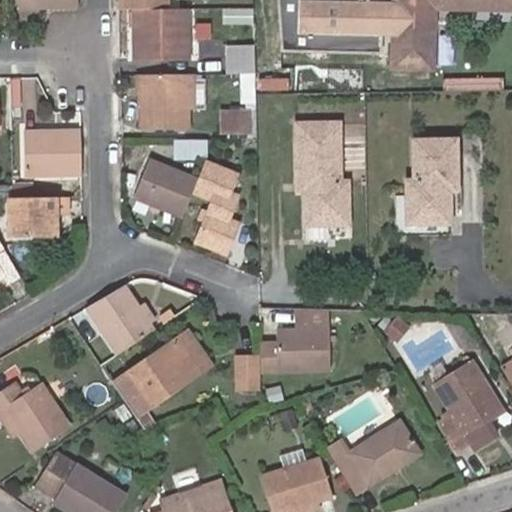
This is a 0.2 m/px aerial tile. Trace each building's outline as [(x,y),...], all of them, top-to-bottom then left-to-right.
[(431,69),(432,3),(511,6),(511,0),(396,0),(394,68),(431,69)] [(196,59),(194,2),(168,2),(136,3),(136,60),(196,59)] [(253,65),(253,43),(223,42),(222,66),(253,65)] [(449,61),(448,86),(499,87),(499,62),(449,61)] [(197,103),(196,66),(134,67),(135,91),(140,90),(141,123),(190,121),(190,103),(197,103)] [(252,119),(252,96),(215,97),(215,119),(252,119)] [(23,171),(81,170),(81,124),(23,121),(23,171)] [(338,180),(338,122),(296,122),(296,182),(303,182),(304,223),(346,223),(346,180),(338,180)] [(206,149),(212,131),(177,130),(177,149),(206,149)] [(456,179),(455,138),(413,139),(414,179),(409,180),(410,222),(452,221),(451,179),(456,179)] [(197,172),(192,186),(194,187),(213,196),(200,236),(232,250),(245,216),(234,211),(243,187),(234,184),(240,167),(205,152),(204,152),(197,172)] [(137,192),(183,211),(192,186),(197,172),(152,153),(137,192)] [(68,209),(67,190),(10,192),(10,236),(60,236),(60,209),(68,209)] [(6,280),(19,273),(2,246),(0,242),(0,270),(6,280)] [(112,351),(146,328),(144,324),(152,319),(140,296),(131,303),(114,277),(80,299),(112,351)] [(269,333),(257,333),(257,364),(336,363),(335,323),(324,323),(324,303),(270,302),(269,333)] [(172,329),(103,373),(118,395),(126,408),(128,410),(194,367),(172,329)] [(511,350),(499,359),(511,380),(511,350)] [(506,408),(472,352),(431,375),(452,406),(436,416),(453,445),(468,437),(472,443),(494,432),(486,419),(506,408)] [(0,422),(10,437),(18,432),(29,449),(65,424),(38,382),(19,396),(9,379),(0,385),(0,422)] [(278,396),(266,398),(270,413),(282,410),(278,396)] [(340,439),(322,450),(350,491),(364,483),(417,451),(395,416),(344,446),(340,439)] [(306,511),(317,509),(311,495),(326,490),(313,455),(293,461),(288,444),(268,449),(273,466),(252,472),(263,510),(277,506),(278,511),(306,511)] [(56,483),(44,500),(63,511),(108,511),(120,495),(52,449),(37,471),(56,483)] [(151,493),(154,504),(144,507),(145,511),(225,511),(213,474),(151,493)]
